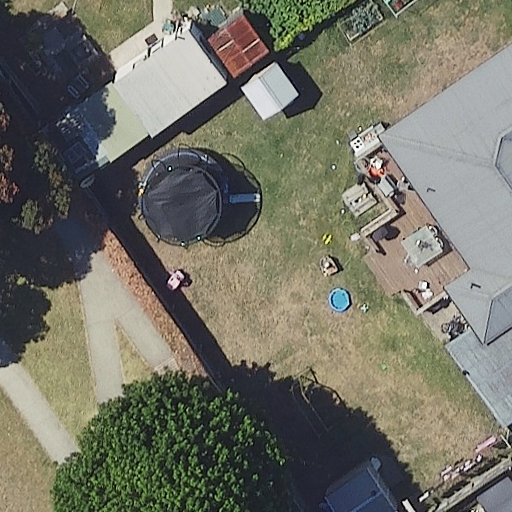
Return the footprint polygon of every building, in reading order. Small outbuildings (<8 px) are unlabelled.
[(223,69),(182,8),(108,59),(150,120),(223,69)] [(511,11),(364,116),(455,244),(431,261),(463,306),(477,325),(511,300),(511,11)] [(302,86),(275,47),(238,73),(265,112),(302,86)] [(511,300),(477,325),(463,306),(438,323),(499,411),(511,401),(511,300)] [(375,511),(398,497),(366,451),(322,481),(342,511),(375,511)]
